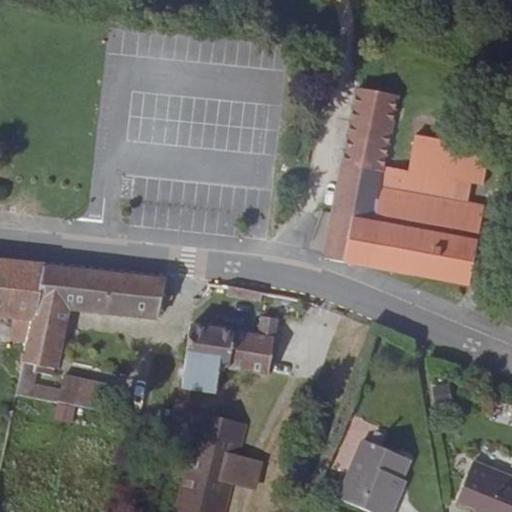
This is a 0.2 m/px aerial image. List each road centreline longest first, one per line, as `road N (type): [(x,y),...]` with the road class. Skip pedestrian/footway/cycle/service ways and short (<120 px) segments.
road 1 (tertiary): [(0,241),(183,258),(304,281),(511,364)]
road 2 (unknown): [(304,281),(308,210),(347,52)]
